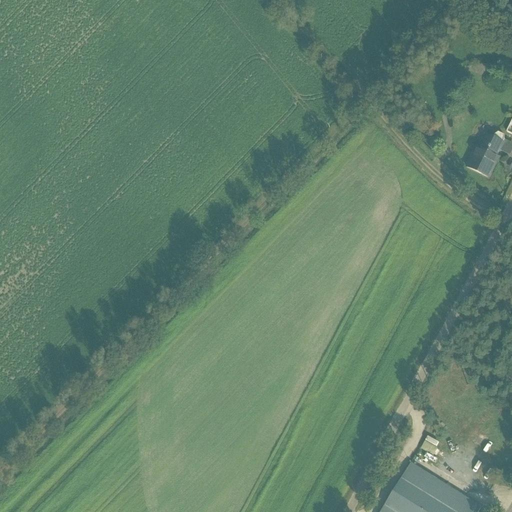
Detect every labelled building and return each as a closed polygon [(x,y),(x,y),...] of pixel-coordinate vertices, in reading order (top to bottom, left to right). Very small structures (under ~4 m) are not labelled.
[(489,82),(502,90),(507,83),(493,74),(489,82)] [(471,170),(489,179),(500,157),(498,156),(504,142),(504,137),(498,134),(495,136),(493,139),(484,135),(477,148),(480,150),(471,170)] [(435,448),(438,444),(428,438),(425,443),(435,448)] [(421,451),(433,458),(437,450),(425,443),(421,451)] [(478,511),(481,508),(410,465),(380,511),(478,511)]
